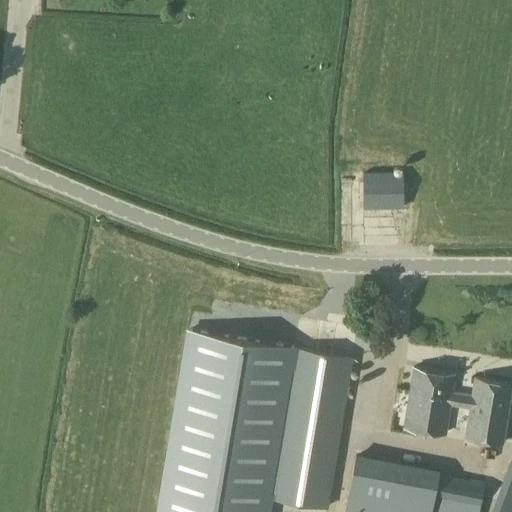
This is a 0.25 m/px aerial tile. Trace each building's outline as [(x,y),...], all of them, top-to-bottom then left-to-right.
[(362,181),(363,206),(405,205),(404,181),(362,181)] [(189,329),(158,511),(266,511),(269,497),(327,506),(351,356),(294,347),(189,329)] [(403,426),(445,432),(449,403),(469,406),(464,435),(502,441),(511,382),(474,376),(471,394),(451,391),(454,373),(413,366),(403,426)] [(511,511),(511,451),(491,511),(511,511)] [(477,511),(484,480),(438,473),(437,471),(359,457),(343,511),(477,511)]
